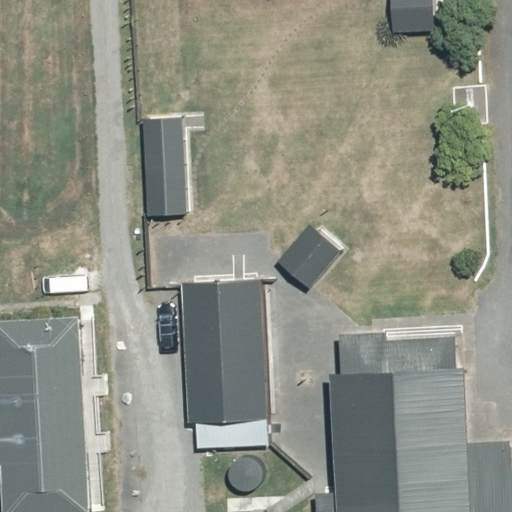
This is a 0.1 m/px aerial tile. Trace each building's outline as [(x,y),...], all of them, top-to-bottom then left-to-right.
[(446,0),(403,0),(404,10),(406,37),(448,34),(447,7),(446,0)] [(189,116),(147,119),(155,219),(197,216),(189,116)] [(321,225),(289,260),(318,287),(350,251),(321,225)] [(232,283),(190,284),(197,422),(278,420),(271,281),(241,283),(232,283)] [(90,325),(0,328),(0,447),(3,511),(99,507),(90,325)] [(399,331),(352,335),(355,374),(347,374),(355,511),(511,511),(511,439),(486,441),(481,366),(470,367),(468,337),(399,341),(399,331)]
